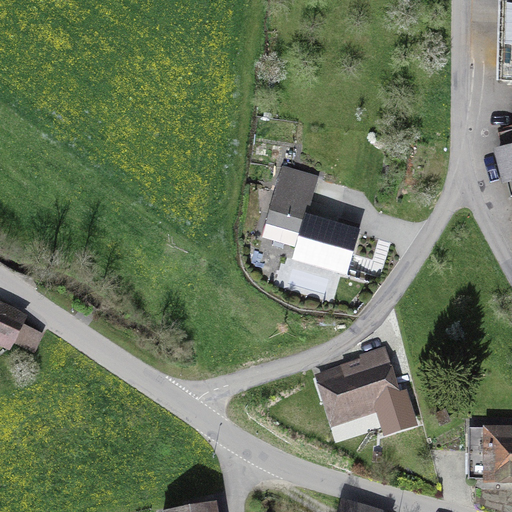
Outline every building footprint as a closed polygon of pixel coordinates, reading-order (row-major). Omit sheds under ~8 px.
[(511,147),(498,151),(506,179),(511,176),(511,147)] [(339,220),(337,227),(302,218),(307,201),(276,192),(265,232),(299,242),(296,254),(348,270),(358,234),(351,231),(353,225),(339,220)] [(21,324),(0,314),(0,343),(9,348),(12,342),(19,328),(21,324)] [(33,351),(40,338),(19,328),(12,342),(33,351)] [(323,375),(336,417),(376,404),(385,432),(414,423),(404,393),(398,395),(385,352),(362,359),(366,371),(349,378),(345,367),(323,375)] [(511,434),(470,434),(470,478),(511,478),(511,434)]
